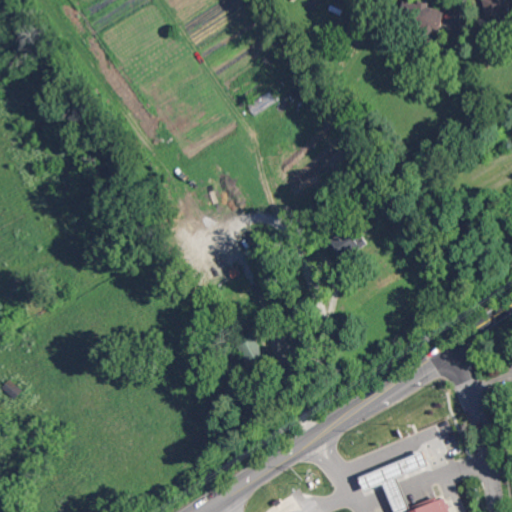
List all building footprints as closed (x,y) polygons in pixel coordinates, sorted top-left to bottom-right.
[(511,0),(482,0),(489,16),(511,6),(511,0)] [(444,7),(416,4),(413,27),(441,30),(444,7)] [(276,102),(270,91),(248,103),(254,114),(276,102)] [(392,197),(378,206),(385,217),(399,208),(392,197)] [(365,242),(343,260),(328,242),(345,228),(348,232),(354,227),(365,242)] [(250,327),(271,362),(260,369),(256,362),(248,366),(236,346),(245,340),(241,332),(250,327)] [(16,399),(24,390),(11,379),(3,388),(16,399)] [(265,388),(275,407),(289,399),(279,381),(265,388)] [(449,511),(444,495),(411,507),(406,494),(410,493),(403,474),(429,464),(424,451),(359,475),(365,491),(385,484),(394,511),(449,511)]
